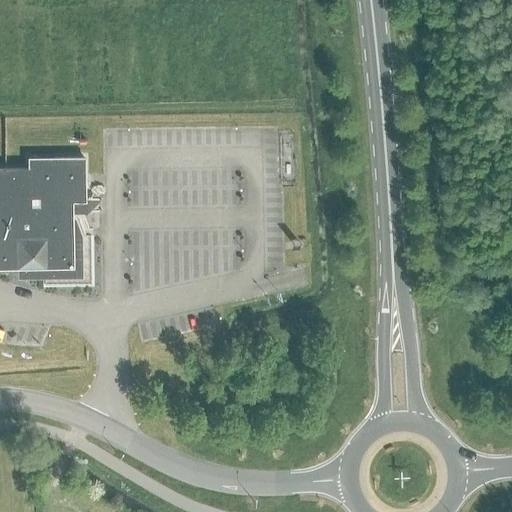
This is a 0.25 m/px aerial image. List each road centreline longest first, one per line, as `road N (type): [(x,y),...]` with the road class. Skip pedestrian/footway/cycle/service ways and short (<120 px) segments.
road 1 (tertiary): [(347,479),(204,479),(99,426),(0,400)]
road 2 (primary): [(394,294),(369,0)]
road 3 (primary): [(394,294),(382,351),(382,425)]
road 4 (primary): [(418,423),(411,349),(394,294)]
